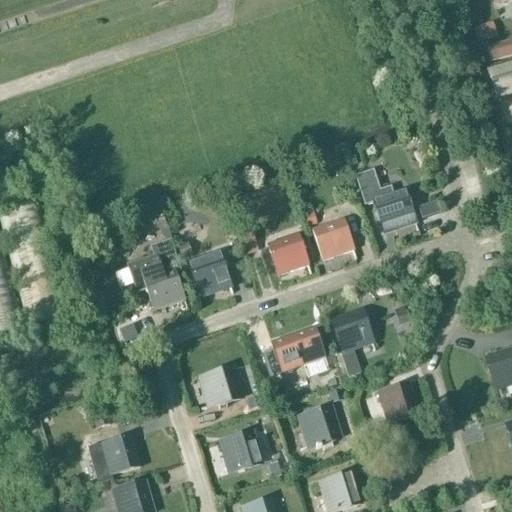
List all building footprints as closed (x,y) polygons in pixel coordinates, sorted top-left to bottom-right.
[(493,21),(475,27),(480,41),(498,35),(493,21)] [(488,65),(511,58),(511,41),(484,50),(488,65)] [(493,103),(511,97),(511,63),(484,73),(493,103)] [(373,172),(354,178),(364,208),(374,205),(384,235),(414,225),(412,219),(404,195),(394,198),(390,188),(379,192),(373,172)] [(33,328),(63,320),(34,205),(3,212),(33,328)] [(435,212),(412,219),(414,225),(418,236),(441,229),(435,212)] [(313,213),(302,216),(305,225),(315,221),(313,213)] [(323,263),(353,253),(342,223),(313,233),(323,263)] [(277,279),(307,269),(297,238),(267,249),(277,279)] [(187,244),(177,248),(183,263),(193,259),(187,244)] [(179,271),(171,245),(153,251),(155,259),(128,268),(137,295),(146,292),(154,313),(183,303),(173,273),(179,271)] [(199,298),(229,288),(219,258),(189,268),(199,298)] [(0,338),(20,333),(0,261),(0,338)] [(401,329),(413,323),(405,306),(392,312),(401,329)] [(341,354),(371,344),(361,315),(331,325),(341,354)] [(273,353),(261,357),(269,381),(296,372),(296,371),(324,361),(314,332),(270,347),(273,353)] [(495,392),(511,386),(511,354),(486,362),(495,392)] [(210,411),(240,402),(231,372),(201,381),(210,411)] [(386,426),(416,417),(407,387),(377,397),(386,426)] [(290,404),(286,389),(272,393),(277,408),(290,404)] [(254,401),(246,404),(249,412),(257,409),(254,401)] [(309,451),(339,442),(329,412),(299,421),(309,451)] [(107,418),(93,422),(96,432),(110,427),(107,418)] [(230,476),(260,467),(250,437),(221,447),(230,476)] [(100,448),(88,451),(99,487),(111,484),(109,478),(139,470),(130,440),(100,448)] [(379,456),(394,451),(391,440),(376,444),(379,456)] [(278,465),(269,468),(272,478),(281,475),(278,465)] [(328,511),(343,511),(360,507),(350,477),(320,487),(328,511)] [(117,511),(150,511),(143,486),(113,494),(117,511)] [(240,511),(273,511),(270,502),(241,511),(240,511)]
